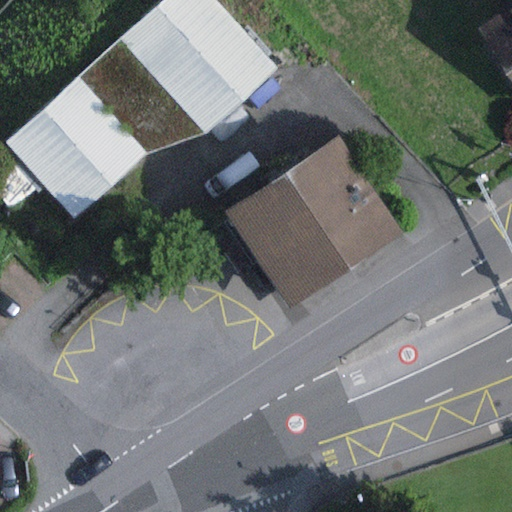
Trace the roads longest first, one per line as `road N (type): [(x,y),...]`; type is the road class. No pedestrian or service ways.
road 1 (primary): [(511,309),(168,478)]
road 2 (residential): [(0,365),(70,434),(118,503)]
